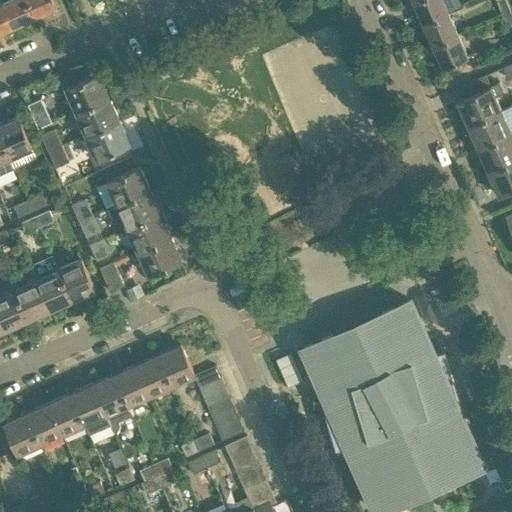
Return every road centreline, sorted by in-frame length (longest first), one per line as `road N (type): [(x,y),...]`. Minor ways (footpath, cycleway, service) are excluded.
road 1 (residential): [(0,381),(218,288),(310,511)]
road 2 (residential): [(501,305),(365,0)]
road 3 (residential): [(0,80),(183,0)]
